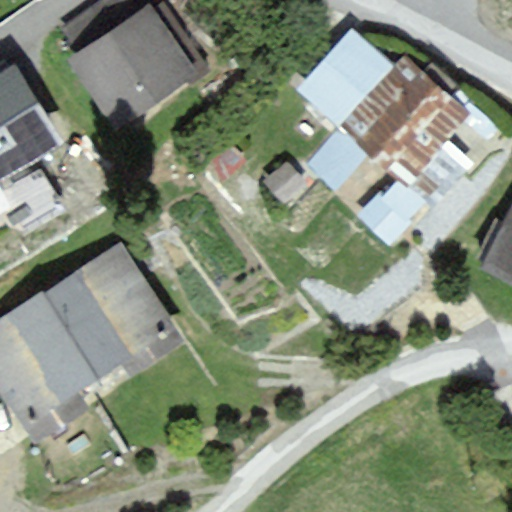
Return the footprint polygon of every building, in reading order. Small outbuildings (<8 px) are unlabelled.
[(198,72),(151,2),(142,8),(137,0),(96,0),(63,23),(82,52),(71,60),(116,126),(198,72)] [(437,194),(449,205),(511,134),(412,49),(401,62),(356,23),(297,91),(343,130),(311,165),(397,239),(437,194)] [(0,78),(0,180),(60,141),(13,70),(0,78)] [(511,194),(478,262),(511,279),(511,194)] [(188,349),(118,244),(0,322),(0,383),(42,446),(188,349)]
